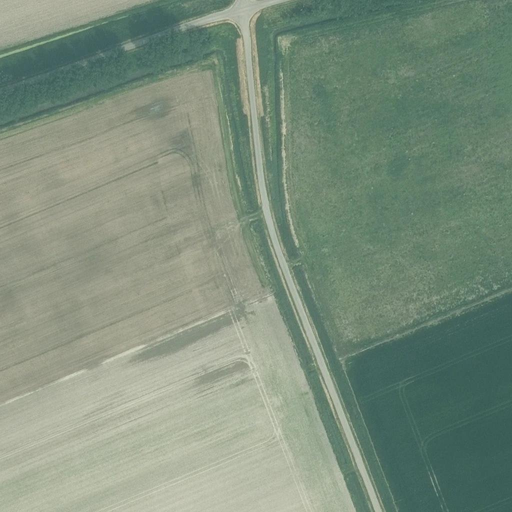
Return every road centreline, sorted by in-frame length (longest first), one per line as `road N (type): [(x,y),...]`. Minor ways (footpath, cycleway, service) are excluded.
road 1 (unclassified): [(377,511),(265,221),(241,10)]
road 2 (tertiary): [(0,90),(241,10)]
